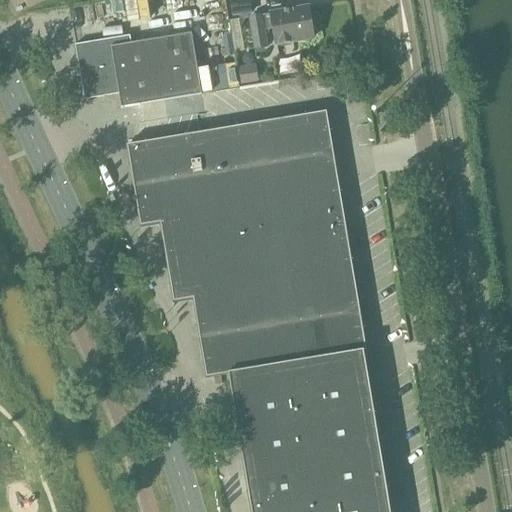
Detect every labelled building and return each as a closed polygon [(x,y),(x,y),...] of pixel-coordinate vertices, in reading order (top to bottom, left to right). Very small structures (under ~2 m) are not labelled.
[(228,0),(232,18),(249,15),(246,0),(228,0)] [(272,31),(275,46),(312,40),(307,9),(270,15),(270,16),(261,18),(260,17),(249,19),(254,50),(265,49),(263,32),(272,31)] [(230,33),(240,32),(238,21),(228,22),(230,33)] [(120,109),(140,106),(201,95),(191,35),(130,45),(129,37),(74,46),(83,101),(118,95),(120,109)] [(257,83),(255,71),(245,73),(244,68),(237,70),(240,86),(257,83)] [(333,153),(325,114),(127,147),(132,186),(140,227),(160,224),(339,194),(333,153)] [(345,231),(339,194),(160,224),(168,264),(173,303),(193,300),(352,273),(345,231)] [(358,309),(352,273),(193,300),(199,338),(206,379),(227,375),(362,353),(365,352),(358,309)] [(388,511),(379,455),(362,353),(227,375),(251,511),(388,511)]
